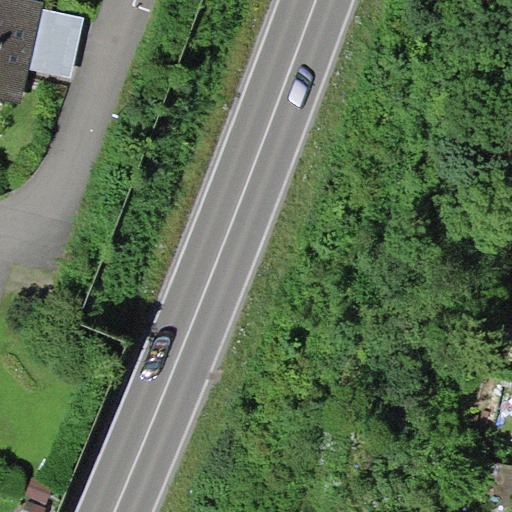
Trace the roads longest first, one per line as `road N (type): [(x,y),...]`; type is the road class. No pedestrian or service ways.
road 1 (trunk): [(323,0),(120,511)]
road 2 (residential): [(0,226),(27,225),(67,173),(125,0)]
